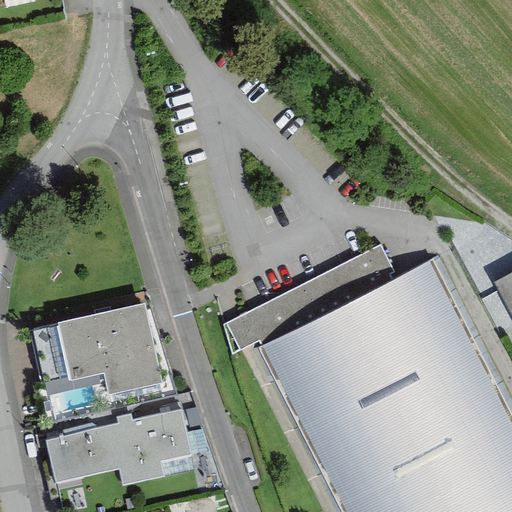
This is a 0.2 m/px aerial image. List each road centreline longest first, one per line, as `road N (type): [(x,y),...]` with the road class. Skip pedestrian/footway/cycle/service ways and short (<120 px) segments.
road 1 (residential): [(251,511),(128,130),(100,76)]
road 2 (residential): [(0,237),(100,76)]
